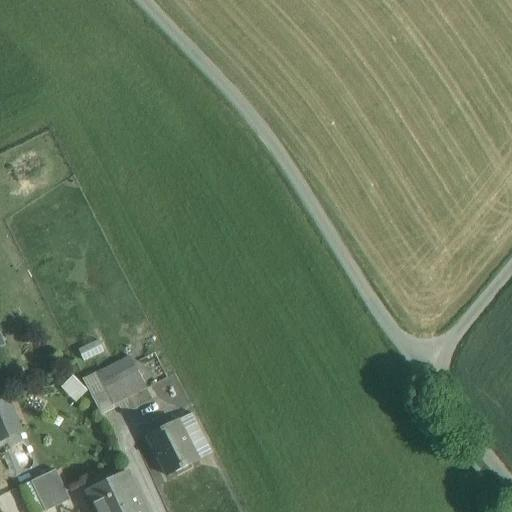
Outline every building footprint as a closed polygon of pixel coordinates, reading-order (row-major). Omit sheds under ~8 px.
[(136,367),(117,378),(128,399),(147,389),(136,367)] [(76,401),(88,389),(73,373),(60,386),(76,401)] [(4,391),(0,392),(0,441),(22,432),(4,391)] [(178,421),(148,437),(168,477),(199,461),(178,421)] [(56,470),(32,482),(46,511),(71,500),(56,470)] [(146,511),(127,472),(88,491),(98,511),(146,511)] [(46,511),(32,482),(20,488),(31,511),(46,511)]
